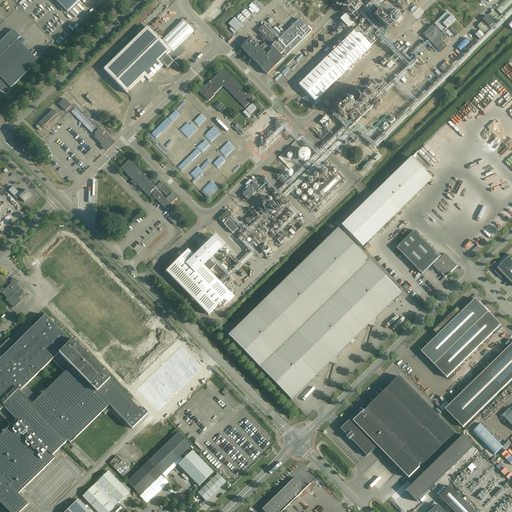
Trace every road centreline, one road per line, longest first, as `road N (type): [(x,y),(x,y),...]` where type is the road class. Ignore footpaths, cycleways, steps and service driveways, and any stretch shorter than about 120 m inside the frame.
road 1 (residential): [(297,442),(61,198)]
road 2 (residential): [(297,442),(472,270)]
road 3 (residential): [(0,135),(139,0)]
road 4 (unclassified): [(51,511),(153,412)]
